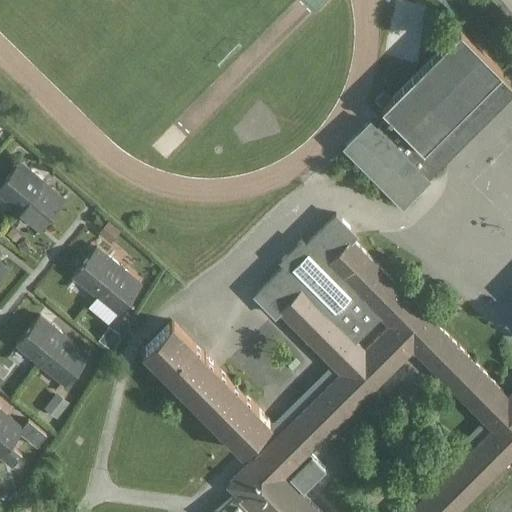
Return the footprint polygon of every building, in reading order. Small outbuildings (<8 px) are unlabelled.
[(511,82),(457,31),(342,142),(405,206),(511,99),(511,82)] [(0,179),(0,192),(16,207),(42,177),(20,157),(0,179)] [(42,177),(16,207),(38,227),(65,197),(42,177)] [(169,316),(140,346),(250,459),(224,485),(231,492),(208,511),(456,511),(511,459),(511,375),(502,385),(352,237),(357,231),(335,210),(305,240),(302,236),(278,259),(281,262),(251,291),(330,364),(272,421),(169,316)] [(71,275),(95,294),(120,265),(97,245),(71,275)] [(120,265),(95,294),(118,314),(143,284),(120,265)] [(12,341),(39,363),(64,333),(37,310),(12,341)] [(64,333),(39,363),(64,384),(90,354),(64,333)] [(114,406),(97,422),(176,502),(194,486),(182,476),(191,468),(202,478),(218,462),(139,381),(122,399),(138,416),(131,423),(114,406)] [(48,414),(67,414),(66,403),(47,404),(48,414)] [(2,410),(0,412),(0,453),(22,427),(2,410)]
